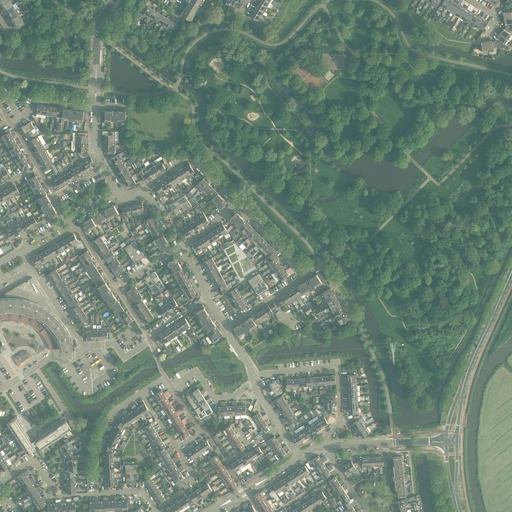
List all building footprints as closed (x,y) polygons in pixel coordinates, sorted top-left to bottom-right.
[(9,0),(2,5),(4,8),(1,10),(2,12),(12,5),(9,0)] [(185,10),(184,9),(181,14),(190,19),(201,0),(186,0),(187,0),(185,4),(188,5),(185,10)] [(237,1),(235,0),(227,0),(227,2),(232,5),(231,7),(233,9),(235,6),(236,7),(239,2),(238,1),(237,1)] [(443,0),(440,5),(445,8),(450,0),(443,0)] [(451,0),(450,0),(445,8),(450,11),(455,2),(451,0)] [(259,2),(256,7),(264,11),(267,7),(259,2)] [(455,2),(450,11),(455,14),(460,5),(455,2)] [(12,5),(2,12),(3,13),(6,12),(8,14),(15,9),(12,5)] [(460,5),(455,14),(459,17),(465,8),(460,5)] [(143,14),(148,17),(153,9),(148,6),(143,14)] [(256,7),(254,12),(261,16),(264,11),(256,7)] [(503,12),(504,18),(511,16),(511,11),(508,7),(503,9),(505,12),(503,12)] [(465,8),(459,17),(464,19),(469,11),(465,8)] [(15,9),(8,14),(10,17),(7,19),(8,21),(18,14),(15,9)] [(153,9),(148,17),(153,20),(157,12),(153,9)] [(469,11),(464,19),(468,22),(474,13),(469,11)] [(157,12),(153,20),(157,23),(162,15),(157,12)] [(261,16),(254,12),(251,16),(258,21),(261,16)] [(474,13),(468,22),(473,25),(478,16),(474,13)] [(18,14),(8,21),(9,22),(12,21),(14,24),(21,19),(18,14)] [(162,15),(157,23),(162,25),(166,18),(162,15)] [(478,16),(473,25),(478,28),(480,24),(483,26),(486,21),(478,16)] [(166,18),(162,25),(166,28),(171,21),(166,18)] [(14,24),(10,26),(11,28),(15,25),(17,28),(24,23),(21,19),(14,24)] [(171,21),(166,28),(171,31),(176,24),(171,21)] [(504,29),(500,33),(508,39),(511,35),(510,33),(511,28),(506,27),(505,30),(504,29)] [(498,39),(495,41),(498,46),(503,43),(505,44),(508,39),(500,33),(497,38),(498,39)] [(492,41),(487,42),(488,51),(494,50),(494,48),(498,46),(495,41),(493,42),(492,41)] [(488,51),(487,42),(481,42),(481,44),(478,43),(477,49),(482,50),(482,52),(488,51)] [(24,123),(25,125),(22,128),(29,140),(34,137),(26,125),(28,124),(26,122),(24,123)] [(31,122),(28,124),(26,125),(34,137),(38,134),(31,122)] [(3,141),(4,141),(14,135),(13,134),(12,134),(9,129),(3,132),(5,134),(2,136),(4,140),(3,141)] [(82,132),(73,132),(73,141),(75,141),(87,141),(87,139),(85,139),(85,135),(82,135),(82,132)] [(105,137),(105,140),(115,140),(118,140),(118,132),(109,132),(109,135),(104,135),(104,137),(105,137)] [(14,135),(4,141),(4,142),(5,142),(7,145),(15,140),(14,138),(15,137),(14,135)] [(30,145),(31,146),(41,140),(40,140),(38,136),(29,141),(31,144),(30,145)] [(15,140),(7,145),(9,149),(8,149),(9,150),(19,144),(18,143),(17,143),(15,140)] [(41,140),(31,146),(32,148),(33,147),(35,150),(43,145),(41,142),(42,141),(41,140)] [(19,144),(9,150),(9,151),(10,150),(12,154),(20,149),(19,146),(20,146),(19,144)] [(43,145),(35,150),(36,153),(35,154),(36,155),(46,149),(46,148),(45,149),(43,145)] [(116,145),(104,145),(104,147),(105,147),(105,150),(109,150),(109,153),(115,153),(115,146),(116,146),(116,145)] [(20,149),(12,154),(14,158),(13,158),(14,159),(24,153),(23,151),(22,152),(20,149)] [(46,149),(36,155),(37,157),(38,156),(40,159),(48,154),(46,150),(47,150),(46,149)] [(24,153),(14,159),(14,160),(15,159),(17,163),(26,158),(24,155),(25,155),(24,153)] [(48,154),(40,159),(41,162),(40,162),(41,164),(52,158),(51,157),(50,158),(48,154)] [(111,162),(112,164),(123,158),(122,157),(121,158),(119,154),(111,159),(112,162),(111,162)] [(88,160),(83,162),(88,170),(90,169),(90,171),(94,169),(91,165),(94,163),(90,157),(87,159),(88,160)] [(26,158),(17,163),(19,167),(18,167),(19,168),(29,162),(28,160),(27,161),(26,158)] [(52,158),(41,164),(42,166),(43,165),(45,168),(53,163),(51,159),(52,159),(52,158)] [(123,158),(112,164),(113,166),(114,165),(116,168),(124,163),(122,159),(123,159),(123,158)] [(156,162),(155,163),(162,173),(163,172),(163,170),(166,169),(164,165),(166,164),(163,159),(157,163),(156,162)] [(154,161),(150,164),(157,174),(160,172),(160,174),(162,173),(155,163),(154,161)] [(79,163),(78,164),(84,174),(86,173),(85,172),(88,170),(83,162),(80,164),(79,163)] [(124,163),(116,168),(118,171),(116,171),(117,173),(128,167),(127,166),(126,167),(124,163)] [(78,165),(75,167),(79,175),(82,174),(83,175),(84,174),(78,164),(78,165)] [(150,164),(146,166),(153,178),(155,177),(154,176),(157,174),(150,164)] [(186,165),(184,166),(191,176),(192,175),(191,174),(195,172),(189,164),(187,166),(186,165)] [(0,168),(0,170),(5,178),(6,178),(6,176),(9,175),(4,166),(0,169),(0,168)] [(139,172),(144,178),(144,180),(147,178),(148,180),(151,178),(152,179),(153,178),(146,166),(139,171),(139,172)] [(183,168),(181,170),(186,178),(190,175),(190,176),(191,176),(184,166),(183,167),(183,168)] [(70,168),(70,169),(76,179),(77,178),(77,177),(79,175),(75,167),(71,169),(70,168)] [(128,167),(117,173),(118,174),(119,174),(121,177),(129,172),(127,168),(128,168),(128,167)] [(69,170),(66,172),(71,181),(73,179),(74,180),(76,179),(70,169),(69,169),(69,170)] [(177,170),(176,171),(182,181),(183,181),(182,180),(186,178),(181,170),(178,172),(177,170)] [(175,174),(172,175),(177,183),(181,181),(182,182),(182,181),(176,171),(174,172),(175,174)] [(62,173),(61,174),(67,184),(68,183),(68,182),(71,181),(66,172),(62,174),(62,173)] [(129,172),(121,177),(123,179),(121,180),(122,182),(133,176),(132,175),(129,172)] [(61,175),(57,177),(62,186),(65,184),(65,185),(67,184),(61,174),(60,174),(61,175)] [(169,176),(167,177),(174,187),(174,186),(177,183),(172,175),(169,177),(169,176)] [(29,185),(30,186),(40,180),(39,178),(38,179),(36,176),(28,181),(30,185),(29,185)] [(133,176),(122,182),(123,183),(125,183),(126,186),(129,184),(131,186),(136,183),(132,177),(133,176)] [(62,186),(57,177),(53,180),(52,179),(49,181),(53,187),(55,185),(58,189),(61,188),(60,187),(62,186)] [(166,179),(164,181),(169,189),(172,187),(173,187),(174,187),(167,177),(166,178),(166,179)] [(203,178),(196,185),(195,187),(198,191),(200,189),(208,181),(207,180),(206,181),(203,178)] [(40,180),(30,186),(30,187),(31,186),(33,190),(41,185),(40,182),(41,181),(40,180)] [(160,182),(159,183),(165,193),(166,192),(165,191),(169,189),(164,181),(161,183),(160,182)] [(208,181),(200,189),(200,190),(201,189),(204,192),(211,186),(208,183),(209,182),(208,181)] [(165,193),(159,183),(157,184),(158,185),(155,187),(160,195),(162,197),(166,194),(165,193)] [(11,185),(9,186),(15,196),(16,196),(15,195),(19,193),(15,185),(12,186),(11,185)] [(41,185),(33,190),(35,193),(34,194),(35,195),(45,189),(44,187),(43,188),(41,185)] [(8,188),(6,190),(10,198),(14,196),(14,197),(15,196),(9,186),(8,187),(8,188)] [(211,186),(204,192),(207,195),(206,196),(207,197),(215,188),(214,187),(213,188),(211,186)] [(215,188),(207,197),(208,197),(211,200),(218,193),(216,191),(217,190),(215,188)] [(45,189),(35,195),(36,195),(38,199),(46,194),(45,191),(46,190),(45,189)] [(2,190),(0,191),(6,202),(7,201),(7,200),(10,198),(6,190),(3,191),(2,190)] [(218,193),(211,200),(215,203),(221,196),(222,197),(223,196),(221,194),(220,195),(218,193)] [(46,194),(38,199),(41,203),(49,198),(50,198),(49,196),(48,197),(46,194)] [(170,206),(172,210),(173,211),(188,201),(185,196),(170,206)] [(221,196),(215,203),(218,207),(221,205),(222,203),(223,202),(224,201),(225,200),(222,197),(221,196)] [(49,198),(41,203),(43,207),(51,203),(49,198)] [(170,211),(172,213),(174,212),(176,216),(192,206),(188,201),(173,211),(172,210),(170,211)] [(138,202),(137,203),(140,214),(141,214),(140,213),(148,211),(146,206),(143,206),(142,203),(139,204),(138,202)] [(51,203),(43,207),(46,212),(54,207),(51,203)] [(114,204),(109,207),(114,215),(116,214),(116,215),(119,214),(117,210),(116,208),(115,207),(114,205),(114,204)] [(54,207),(46,212),(48,216),(50,216),(51,215),(53,214),(54,213),(55,212),(57,212),(55,209),(56,208),(55,206),(54,207)] [(108,208),(105,209),(110,218),(114,215),(109,207),(109,206),(107,207),(108,208)] [(103,210),(100,212),(105,220),(109,218),(109,219),(110,219),(110,218),(105,209),(104,208),(102,209),(103,210)] [(97,212),(95,213),(101,224),(102,223),(102,222),(105,220),(100,212),(98,214),(97,212)] [(202,214),(199,216),(204,224),(207,222),(208,223),(209,222),(203,212),(202,213),(202,214)] [(236,213),(235,214),(234,215),(232,217),(230,219),(234,223),(241,216),(237,212),(236,213)] [(94,215),(92,217),(96,225),(100,223),(101,224),(95,213),(94,214),(94,215)] [(28,216),(27,217),(33,227),(34,226),(34,225),(37,223),(32,215),(28,217),(28,216)] [(241,216),(234,223),(238,226),(244,219),(242,217),(243,216),(242,215),(241,216)] [(195,217),(194,218),(201,228),(202,227),(201,226),(204,224),(199,216),(195,218),(195,217)] [(27,218),(23,220),(28,228),(31,227),(31,228),(33,227),(27,217),(26,217),(27,218)] [(86,219),(87,220),(92,228),(96,225),(92,217),(89,219),(88,218),(86,219)] [(146,227),(156,221),(155,219),(154,220),(152,217),(151,218),(144,223),(146,226),(146,227)] [(194,219),(190,222),(196,230),(198,228),(199,229),(201,228),(194,218),(193,218),(194,219)] [(244,219),(238,226),(241,229),(240,230),(241,231),(249,222),(248,221),(247,222),(244,219)] [(19,221),(18,222),(24,232),(26,231),(25,230),(28,228),(23,220),(19,222),(19,221)] [(84,225),(85,226),(86,228),(88,232),(91,230),(90,229),(92,228),(87,220),(83,222),(83,223),(84,225)] [(156,221),(146,227),(147,228),(150,231),(158,226),(156,223),(157,223),(156,221)] [(18,223),(14,225),(19,233),(22,232),(22,233),(24,232),(18,222),(17,222),(18,223)] [(186,223),(186,224),(192,234),(194,232),(193,231),(196,230),(190,222),(187,224),(186,223)] [(249,222),(241,231),(242,231),(245,234),(252,227),(249,224),(250,223),(249,222)] [(221,226),(219,227),(224,236),(227,233),(228,234),(229,233),(222,223),(221,225),(221,226)] [(192,234),(186,224),(185,224),(185,225),(182,227),(187,235),(190,233),(191,235),(192,234)] [(10,226),(9,227),(15,237),(17,236),(16,235),(19,233),(14,225),(10,227),(10,226)] [(158,226),(150,231),(152,235),(151,235),(152,236),(162,229),(161,228),(159,229),(158,226)] [(15,237),(9,227),(8,227),(9,228),(5,230),(10,239),(13,237),(14,238),(15,237)] [(215,228),(214,229),(220,239),(221,239),(220,238),(224,236),(219,227),(216,229),(215,228)] [(252,227),(245,234),(248,237),(247,237),(248,238),(256,229),(255,228),(254,229),(252,227)] [(162,229),(152,236),(152,237),(153,236),(155,240),(163,234),(162,232),(163,231),(162,229)] [(213,231),(210,233),(215,241),(219,239),(219,240),(220,239),(214,229),(212,230),(213,231)] [(256,229),(248,238),(249,238),(252,241),(259,234),(257,232),(258,231),(256,229)] [(207,234),(205,235),(212,245),(212,244),(212,243),(215,241),(210,233),(207,235),(207,234)] [(70,235),(69,236),(75,246),(75,245),(79,243),(74,234),(71,236),(70,235)] [(163,234),(155,240),(158,244),(166,239),(167,238),(166,236),(165,237),(163,234)] [(259,234),(252,241),(255,244),(254,244),(255,245),(263,237),(262,235),(261,236),(259,234)] [(204,237),(202,239),(207,247),(210,244),(211,245),(212,245),(205,235),(204,236),(204,237)] [(68,238),(65,239),(70,248),(73,246),(74,246),(75,246),(69,236),(67,237),(68,238)] [(94,243),(96,246),(104,241),(101,237),(102,237),(102,236),(92,242),(93,244),(94,243)] [(263,237),(255,245),(256,246),(256,245),(259,248),(266,241),(264,239),(265,238),(263,237)] [(62,240),(60,241),(66,251),(67,251),(66,250),(70,248),(65,239),(62,241),(62,240)] [(166,239),(158,244),(161,248),(164,247),(165,246),(166,245),(168,244),(169,243),(166,239)] [(198,239),(197,240),(203,250),(204,250),(203,249),(207,247),(202,239),(199,240),(198,239)] [(203,250),(197,240),(195,241),(196,242),(193,244),(198,252),(202,250),(202,251),(203,250)] [(59,243),(56,245),(61,253),(65,251),(65,252),(66,251),(60,241),(58,242),(59,243)] [(104,241),(96,246),(97,249),(96,249),(97,251),(107,244),(106,244),(104,241)] [(135,241),(130,245),(139,260),(141,259),(145,257),(135,241)] [(266,241),(259,248),(262,251),(262,252),(271,244),(269,243),(268,243),(266,241)] [(107,244),(97,251),(98,252),(99,252),(101,255),(102,254),(109,249),(107,246),(108,245),(107,244)] [(271,244),(262,252),(263,253),(263,252),(267,255),(273,249),(271,246),(272,245),(271,244)] [(53,245),(51,246),(57,256),(58,256),(57,255),(61,253),(56,245),(53,246),(53,245)] [(139,260),(130,245),(124,248),(134,263),(138,261),(140,263),(142,261),(141,259),(139,260)] [(50,248),(47,250),(52,258),(56,256),(56,257),(57,256),(51,246),(49,247),(50,248)] [(102,254),(104,256),(103,257),(104,259),(114,252),(114,251),(113,252),(110,248),(109,249),(102,254)] [(44,250),(42,251),(48,261),(49,261),(48,260),(52,258),(47,250),(44,251),(44,250)] [(41,253),(38,255),(43,263),(47,261),(47,262),(48,261),(42,251),(40,252),(41,253)] [(81,261),(91,255),(90,253),(89,254),(87,251),(79,256),(81,260),(81,261)] [(114,252),(104,259),(105,260),(106,260),(108,262),(116,257),(114,253),(114,252)] [(267,263),(267,264),(277,257),(276,256),(275,256),(273,254),(265,259),(267,263)] [(43,263),(38,255),(37,256),(36,255),(33,256),(35,260),(33,262),(36,268),(39,266),(43,263)] [(91,255),(81,261),(82,262),(85,265),(92,261),(93,260),(91,257),(92,256),(91,255)] [(116,257),(108,262),(110,265),(109,266),(110,267),(120,261),(119,260),(118,261),(116,257)] [(204,264),(206,267),(214,262),(212,258),(213,258),(213,257),(202,263),(203,265),(204,264)] [(277,257),(267,264),(268,265),(268,264),(271,268),(279,262),(277,260),(278,259),(277,257)] [(168,263),(171,267),(179,263),(177,258),(175,259),(174,259),(173,260),(171,261),(168,263)] [(85,265),(83,266),(86,269),(85,270),(86,271),(96,264),(95,263),(93,263),(92,261),(85,265)] [(120,261),(110,267),(111,269),(112,268),(114,271),(122,265),(119,262),(120,261)] [(179,263),(171,267),(173,272),(182,267),(180,264),(181,264),(180,262),(179,263)] [(214,262),(206,267),(207,270),(206,270),(207,272),(218,266),(217,265),(216,266),(214,262)] [(279,262),(271,268),(273,271),(272,272),(273,272),(283,266),(282,264),(280,265),(279,262)] [(96,264),(86,271),(87,271),(89,274),(97,269),(95,266),(97,266),(96,264)] [(122,265),(114,271),(115,273),(114,274),(115,276),(125,269),(124,269),(122,265)] [(218,266),(207,272),(208,273),(209,273),(211,276),(219,271),(217,267),(218,267),(218,266)] [(283,266),(273,272),(273,273),(274,273),(276,276),(284,271),(283,268),(284,267),(283,266)] [(182,267),(173,272),(175,276),(174,276),(175,277),(185,271),(184,269),(183,270),(182,267)] [(97,269),(89,274),(92,278),(91,278),(91,279),(101,273),(100,271),(99,272),(97,269)] [(48,279),(49,280),(59,274),(59,273),(58,273),(56,270),(48,275),(49,278),(48,279)] [(185,271),(175,277),(175,278),(176,277),(178,281),(186,276),(185,273),(186,273),(185,271)] [(219,271),(211,276),(212,279),(211,279),(212,281),(223,275),(222,274),(221,275),(219,271)] [(284,271),(276,276),(279,280),(278,280),(280,283),(287,279),(286,276),(288,275),(286,272),(285,272),(284,271)] [(147,274),(148,276),(144,279),(154,294),(159,290),(149,275),(151,274),(149,272),(147,274)] [(151,274),(149,275),(159,290),(162,289),(165,287),(155,272),(151,274)] [(101,273),(91,279),(92,280),(92,279),(95,283),(103,278),(101,275),(102,274),(101,273)] [(59,274),(49,280),(50,282),(52,281),(53,284),(55,283),(54,283),(61,278),(59,275),(60,274),(59,274)] [(259,274),(254,278),(263,293),(262,293),(264,295),(266,294),(265,292),(269,289),(259,274)] [(311,276),(312,277),(317,285),(322,282),(321,281),(320,279),(319,278),(318,277),(317,275),(317,274),(314,276),(313,275),(311,276)] [(223,275),(212,281),(213,283),(214,282),(216,285),(224,280),(222,276),(223,276),(223,275)] [(186,276),(178,281),(180,285),(179,285),(179,286),(190,280),(189,278),(188,279),(186,276)] [(0,321),(1,321),(3,321),(7,320),(9,320),(13,320),(15,320),(20,321),(19,321),(20,321),(21,322),(25,323),(27,324),(30,325),(31,326),(32,326),(36,329),(37,330),(41,333),(41,334),(42,335),(42,334),(44,338),(45,339),(48,343),(47,343),(48,345),(50,349),(50,350),(58,348),(61,347),(61,350),(61,351),(64,350),(71,349),(74,348),(77,347),(77,345),(76,344),(75,344),(73,344),(72,341),(70,334),(66,327),(62,321),(57,315),(51,310),(32,277),(5,293),(5,296),(2,297),(0,297),(0,321)] [(54,283),(55,283),(56,286),(55,286),(56,288),(66,281),(65,281),(62,277),(61,278),(54,283)] [(312,277),(308,280),(314,289),(316,287),(316,286),(317,285),(312,277)] [(103,278),(95,283),(97,286),(96,287),(97,288),(98,287),(106,282),(107,281),(106,280),(105,280),(103,278)] [(263,293),(254,278),(248,281),(258,296),(262,293),(263,293)] [(190,280),(179,286),(180,286),(181,286),(183,290),(191,285),(190,282),(191,282),(190,280)] [(224,280),(216,285),(217,288),(216,288),(217,290),(227,284),(227,283),(226,284),(224,280)] [(308,280),(304,282),(304,283),(309,291),(311,289),(311,290),(314,289),(308,280)] [(66,281),(56,288),(57,290),(58,289),(60,291),(68,286),(66,283),(67,282),(66,281)] [(302,284),(299,285),(305,293),(309,291),(304,283),(304,282),(303,281),(301,282),(302,284)] [(98,287),(100,292),(109,286),(110,286),(109,284),(107,285),(106,282),(98,287)] [(227,284),(217,290),(218,291),(219,291),(221,294),(229,289),(227,285),(228,285),(227,284)] [(191,285),(183,290),(185,293),(184,294),(184,295),(195,289),(194,287),(193,288),(191,285)] [(296,286),(294,287),(301,297),(302,296),(301,296),(305,293),(299,285),(297,287),(296,286)] [(68,286),(60,291),(62,294),(61,295),(62,297),(72,290),(71,289),(70,290),(68,286)] [(109,286),(100,292),(103,296),(111,291),(109,286)] [(128,293),(130,296),(138,291),(136,287),(137,287),(136,286),(126,292),(127,294),(128,293)] [(294,289),(291,291),(296,299),(300,297),(301,297),(294,287),(293,288),(294,289)] [(229,297),(230,298),(240,291),(239,291),(236,288),(228,293),(230,296),(229,297)] [(324,298),(334,292),(334,291),(332,291),(331,288),(322,293),(323,294),(321,295),(320,296),(322,298),(324,298)] [(195,289),(184,295),(185,295),(186,295),(188,299),(196,294),(194,291),(196,291),(195,289)] [(72,290),(62,297),(63,298),(64,297),(66,300),(74,295),(71,291),(72,291),(72,290)] [(111,291),(103,296),(106,300),(114,295),(111,291)] [(138,291),(130,296),(132,299),(131,299),(132,301),(142,294),(141,294),(140,294),(138,291)] [(240,291),(230,298),(231,300),(232,299),(234,302),(242,296),(240,293),(240,292),(240,291)] [(287,292),(286,293),(292,303),(293,302),(293,301),(296,299),(291,291),(288,293),(287,292)] [(334,292),(324,298),(323,299),(323,300),(324,302),(325,303),(327,302),(336,297),(334,294),(335,294),(334,292)] [(285,295),(282,297),(285,302),(287,305),(291,302),(292,303),(286,293),(284,294),(285,295)] [(106,300),(109,304),(117,299),(115,296),(116,296),(115,294),(114,295),(106,300)] [(142,294),(132,301),(133,303),(134,302),(136,304),(136,305),(143,300),(144,299),(141,296),(142,295),(142,294)] [(74,295),(66,300),(68,303),(66,304),(67,305),(77,299),(77,298),(76,298),(74,295)] [(242,296),(234,302),(236,304),(235,305),(236,307),(246,300),(245,299),(244,300),(242,296)] [(172,299),(169,301),(174,309),(177,307),(177,308),(179,307),(173,297),(172,298),(172,299)] [(336,297),(327,302),(329,306),(329,307),(339,301),(338,299),(337,300),(336,297)] [(109,304),(108,305),(109,306),(109,305),(112,309),(120,304),(118,301),(119,300),(118,298),(117,299),(109,304)] [(77,299),(67,305),(68,307),(70,306),(71,308),(71,309),(78,304),(80,304),(77,300),(78,299),(77,299)] [(136,305),(136,304),(134,305),(136,308),(135,309),(136,310),(146,304),(146,303),(145,304),(143,300),(136,305)] [(246,300),(236,307),(237,308),(238,307),(240,310),(248,305),(245,301),(246,301),(246,300)] [(165,302),(164,303),(170,313),(172,312),(171,311),(174,309),(169,301),(165,303),(165,302)] [(339,301),(329,307),(328,308),(328,309),(329,311),(330,312),(332,310),(332,311),(341,306),(339,303),(340,303),(339,301)] [(170,313),(164,303),(163,303),(164,304),(160,307),(162,310),(159,311),(163,316),(168,313),(169,314),(170,313)] [(71,309),(71,308),(70,309),(72,312),(71,313),(72,314),(82,308),(81,307),(81,308),(78,304),(71,309)] [(120,304),(112,309),(114,312),(113,313),(114,314),(124,307),(123,305),(122,306),(120,304)] [(146,304),(136,310),(137,312),(138,311),(140,314),(148,309),(146,305),(147,304),(146,304)] [(265,306),(263,307),(270,317),(271,317),(270,316),(274,314),(272,310),(269,305),(266,307),(265,306)] [(341,306),(332,311),(334,315),(334,316),(344,310),(343,308),(342,309),(341,306)] [(124,307),(114,314),(115,314),(117,318),(119,317),(118,317),(125,312),(124,309),(125,309),(124,307)] [(204,307),(203,308),(201,309),(200,310),(199,311),(197,312),(196,313),(199,317),(207,312),(208,311),(207,309),(206,310),(204,307)] [(263,309),(260,311),(265,319),(269,317),(269,318),(270,317),(263,307),(262,308),(263,309)] [(82,308),(72,314),(73,316),(74,315),(76,318),(84,313),(82,309),(82,308)] [(148,309),(140,314),(142,316),(141,317),(142,319),(152,312),(151,312),(148,309)] [(344,310),(334,316),(333,316),(333,317),(335,320),(337,319),(337,320),(346,315),(344,312),(345,312),(344,310)] [(118,317),(119,317),(121,320),(120,321),(131,315),(129,313),(128,314),(126,311),(125,312),(118,317)] [(256,312),(255,313),(261,323),(262,322),(265,319),(260,311),(257,313),(256,312)] [(152,312),(142,319),(143,320),(144,320),(146,323),(154,317),(152,314),(152,313),(152,312)] [(207,312),(199,317),(202,321),(210,316),(207,312)] [(84,313),(76,318),(78,321),(76,321),(78,323),(88,317),(87,316),(86,316),(84,313)] [(254,315),(251,317),(257,325),(260,323),(261,323),(255,313),(253,314),(254,315)] [(131,315),(120,321),(121,322),(122,322),(124,325),(132,320),(130,317),(132,316),(131,315)] [(346,315),(337,320),(339,323),(339,324),(339,325),(350,319),(349,317),(347,318),(346,315)] [(210,316),(202,321),(205,326),(213,320),(210,316)] [(246,319),(247,320),(252,328),(257,325),(251,317),(249,319),(248,317),(246,319)] [(181,319),(180,320),(186,330),(187,329),(190,326),(185,318),(182,320),(181,319)] [(213,320),(205,326),(207,330),(215,324),(214,322),(215,321),(214,319),(213,320)] [(179,322),(176,324),(182,332),(185,330),(186,330),(180,320),(178,321),(179,322)] [(247,320),(243,322),(248,330),(252,328),(247,320)] [(243,322),(239,325),(244,333),(248,330),(243,322)] [(173,324),(171,325),(178,335),(179,335),(178,334),(182,332),(176,324),(174,326),(173,324)] [(215,324),(207,330),(210,333),(209,334),(209,335),(219,328),(218,326),(217,327),(215,324)] [(237,326),(234,328),(235,329),(236,331),(237,332),(238,333),(239,335),(239,336),(244,333),(239,325),(238,324),(236,325),(237,326)] [(171,328),(168,329),(173,337),(177,335),(177,336),(178,335),(171,325),(170,326),(171,328)] [(103,327),(102,327),(103,339),(105,339),(104,338),(108,337),(108,334),(111,333),(110,327),(103,328),(103,327)] [(93,340),(91,328),(91,329),(83,330),(84,336),(87,335),(87,339),(91,339),(91,340),(93,340)] [(219,328),(209,335),(210,335),(211,335),(213,339),(221,333),(219,330),(220,330),(219,328)] [(164,330),(163,331),(169,341),(170,341),(170,340),(173,337),(168,329),(165,331),(164,330)] [(164,343),(166,346),(171,343),(169,341),(163,331),(161,332),(162,333),(157,337),(160,342),(162,340),(164,343)] [(23,353),(19,355),(20,357),(21,356),(22,358),(24,357),(27,361),(33,357),(32,356),(31,355),(30,354),(29,353),(28,352),(27,352),(26,352),(25,352),(24,352),(23,352),(23,353)] [(19,355),(14,358),(19,366),(27,361),(24,357),(22,358),(21,356),(20,357),(19,355)] [(349,375),(347,375),(348,381),(357,380),(356,371),(349,371),(349,375)] [(268,382),(269,384),(265,386),(273,398),(278,395),(270,383),(271,382),(270,380),(268,382)] [(271,382),(270,383),(278,395),(283,392),(275,380),(271,382)] [(186,396),(189,401),(201,393),(202,394),(204,393),(202,390),(200,392),(198,388),(186,396)] [(154,395),(157,400),(165,395),(162,390),(154,395)] [(201,393),(189,401),(192,405),(204,397),(202,394),(201,393)] [(165,395),(157,400),(160,405),(168,400),(165,395)] [(275,400),(278,405),(285,400),(282,395),(275,400)] [(325,396),(326,405),(335,404),(335,398),(333,398),(333,396),(325,396)] [(204,397),(192,405),(195,410),(207,402),(206,401),(204,397)] [(207,402),(195,410),(198,414),(210,407),(208,403),(210,402),(208,399),(206,401),(207,402)] [(142,404),(140,406),(145,413),(149,410),(142,400),(140,401),(142,403),(142,404)] [(168,400),(160,405),(163,409),(171,404),(168,400)] [(285,400),(278,405),(281,409),(288,404),(285,400)] [(135,404),(133,406),(140,416),(145,413),(140,406),(138,407),(137,407),(135,404)] [(171,404),(163,409),(166,414),(174,409),(171,404)] [(288,404),(281,409),(284,414),(291,409),(288,404)] [(326,410),(325,413),(330,415),(333,410),(335,410),(335,404),(326,405),(326,410)] [(246,405),(240,406),(240,415),(246,415),(249,416),(251,411),(246,408),(246,405)] [(133,410),(131,412),(136,419),(140,416),(133,406),(131,407),(133,409),(133,410)] [(210,407),(198,414),(201,419),(211,413),(213,411),(210,407)] [(358,407),(349,407),(349,413),(352,413),(354,417),(360,415),(359,413),(358,407)] [(174,409),(166,414),(169,418),(170,418),(177,413),(174,409)] [(291,409),(284,414),(287,418),(294,413),(291,409)] [(126,410),(124,411),(131,422),(136,419),(131,412),(128,413),(127,413),(126,410)] [(122,418),(119,421),(123,425),(125,423),(126,425),(131,422),(124,411),(122,413),(124,415),(124,416),(121,418),(122,418)] [(251,411),(249,416),(251,417),(255,422),(262,417),(259,412),(257,413),(251,411)] [(170,418),(173,422),(180,418),(177,413),(170,418)] [(294,413),(287,418),(290,423),(297,418),(294,413)] [(323,415),(319,419),(324,426),(328,423),(327,421),(330,415),(325,413),(323,415)] [(355,422),(353,423),(356,428),(364,423),(366,421),(362,415),(360,415),(354,417),(355,422)] [(7,422),(10,426),(10,427),(18,422),(15,417),(7,422)] [(262,417),(255,422),(257,426),(265,421),(262,417)] [(180,418),(173,422),(176,427),(183,422),(180,418)] [(319,419),(314,422),(319,429),(324,426),(319,419)] [(65,421),(63,422),(61,424),(65,431),(65,430),(70,428),(65,421)] [(111,426),(110,428),(121,433),(124,428),(121,427),(123,425),(119,421),(116,425),(116,424),(114,427),(113,427),(111,426)] [(265,421),(257,426),(261,431),(268,426),(265,421)] [(18,422),(10,427),(10,426),(8,427),(9,429),(11,428),(13,431),(21,426),(18,422)] [(183,422),(176,427),(179,431),(186,427),(183,422)] [(314,422),(310,424),(315,432),(319,429),(314,422)] [(143,428),(147,433),(154,428),(151,423),(143,428)] [(357,431),(353,433),(355,435),(358,433),(359,433),(367,427),(364,423),(356,428),(357,431)] [(65,431),(61,424),(56,427),(61,434),(66,431),(65,430),(65,431)] [(310,424),(305,427),(310,435),(315,432),(310,424)] [(223,430),(226,435),(233,430),(230,425),(223,430)] [(13,431),(15,435),(16,435),(23,431),(21,426),(13,431)] [(61,434),(56,427),(52,429),(57,437),(61,434)] [(186,427),(179,431),(182,436),(189,431),(186,427)] [(305,427),(301,430),(306,438),(310,435),(305,427)] [(358,433),(355,435),(356,437),(360,435),(362,437),(370,432),(367,427),(359,433),(358,433)] [(121,433),(110,428),(109,430),(111,431),(112,432),(111,434),(119,438),(121,433)] [(154,428),(147,433),(150,437),(157,432),(154,428)] [(57,437),(52,429),(48,432),(53,440),(52,440),(53,442),(55,441),(54,439),(57,437)] [(233,430),(226,435),(229,439),(236,434),(233,430)] [(301,430),(296,433),(301,441),(306,438),(301,430)] [(23,431),(16,435),(15,435),(14,436),(15,438),(17,436),(19,440),(26,435),(23,431)] [(53,440),(48,432),(44,435),(48,442),(52,440),(53,440)] [(157,432),(150,437),(152,442),(160,437),(157,432)] [(301,441),(296,433),(291,436),(296,444),(301,441)] [(106,435),(105,437),(116,443),(119,438),(111,434),(109,436),(109,437),(106,435)] [(236,434),(229,439),(232,444),(239,439),(236,434)] [(19,440),(21,443),(22,444),(29,439),(26,435),(19,440)] [(48,442),(44,435),(39,438),(44,445),(43,446),(44,448),(46,446),(45,445),(48,442)] [(267,441),(270,445),(277,441),(274,436),(267,441)] [(116,443),(105,437),(104,439),(107,441),(107,442),(106,444),(105,448),(110,449),(111,447),(114,448),(116,443)] [(160,437),(152,442),(155,446),(163,442),(160,437)] [(39,438),(35,441),(38,445),(40,448),(43,446),(44,445),(39,438)] [(29,439),(22,444),(21,443),(19,444),(20,446),(22,445),(24,448),(32,443),(30,441),(29,439)] [(239,439),(232,444),(235,448),(242,443),(239,439)] [(207,440),(202,443),(207,450),(211,447),(207,440)] [(277,441),(270,445),(273,450),(280,445),(277,441)] [(163,442),(155,446),(158,451),(164,447),(166,446),(163,442)] [(32,443),(24,448),(27,453),(35,448),(34,447),(32,443)] [(60,451),(62,453),(70,447),(67,443),(59,448),(61,450),(60,451)] [(202,443),(197,446),(202,453),(207,450),(202,443)] [(242,443),(235,448),(238,453),(245,448),(242,443)] [(280,445),(273,450),(276,454),(283,450),(280,445)] [(197,446),(193,449),(198,456),(202,453),(197,446)] [(259,446),(254,450),(259,457),(263,454),(259,446)] [(70,447),(62,453),(63,455),(64,455),(65,457),(66,457),(66,458),(69,457),(69,455),(73,452),(70,447)] [(158,451),(156,452),(159,457),(167,452),(164,447),(158,451)] [(100,456),(100,458),(113,458),(113,452),(110,452),(110,449),(105,448),(104,453),(104,455),(103,456),(100,456)] [(198,456),(193,449),(188,452),(193,459),(198,456)] [(254,450),(249,453),(254,460),(259,457),(254,450)] [(283,450),(276,454),(279,459),(286,454),(283,450)] [(167,452),(159,457),(162,461),(170,456),(167,452)] [(249,453),(245,455),(250,463),(254,460),(249,453)] [(0,464),(6,460),(8,459),(5,454),(3,456),(0,457),(0,464)] [(209,459),(212,464),(219,459),(216,455),(209,459)] [(245,455),(240,458),(245,466),(250,463),(245,455)] [(311,461),(314,465),(326,457),(325,455),(320,458),(319,455),(311,461)] [(170,456),(162,461),(165,466),(173,461),(170,456)] [(395,479),(396,488),(397,496),(407,495),(406,485),(405,485),(404,477),(408,477),(408,474),(404,474),(403,466),(404,466),(403,456),(393,457),(394,474),(392,474),(392,473),(389,474),(389,475),(390,475),(390,479),(389,481),(393,480),(393,479),(395,479)] [(66,463),(66,465),(76,465),(76,459),(70,460),(69,457),(66,458),(67,460),(66,460),(67,463),(66,463)] [(326,457),(314,465),(317,470),(325,465),(323,462),(327,459),(326,457)] [(362,461),(358,462),(359,468),(362,467),(368,467),(367,457),(362,458),(362,461)] [(240,458),(236,461),(241,469),(245,466),(240,458)] [(6,460),(0,464),(0,468),(1,470),(11,463),(8,459),(6,460)] [(219,459),(212,464),(215,469),(222,464),(219,459)] [(173,461),(165,466),(168,470),(176,465),(173,461)] [(241,469),(236,461),(231,465),(236,472),(241,469)] [(351,461),(347,464),(352,472),(357,469),(359,468),(358,462),(353,464),(351,461)] [(222,464),(215,469),(218,473),(225,468),(222,464)] [(352,472),(347,464),(342,467),(347,475),(352,472)] [(176,465),(168,470),(171,475),(179,470),(176,465)] [(305,465),(300,469),(305,476),(310,473),(305,465)] [(325,465),(317,470),(320,474),(328,469),(325,465)] [(225,468),(218,473),(221,478),(228,473),(225,468)] [(300,469),(296,471),(301,479),(305,476),(300,469)] [(328,469),(320,474),(323,479),(331,474),(328,469)] [(17,477),(20,482),(28,477),(27,475),(27,474),(29,472),(28,470),(17,477)] [(179,470),(171,475),(174,479),(182,474),(179,470)] [(296,471),(291,474),(296,482),(301,479),(296,471)] [(228,473),(221,478),(224,482),(231,477),(228,473)] [(291,474),(287,477),(292,485),(296,482),(291,474)] [(144,481),(147,485),(154,481),(151,476),(144,481)] [(28,477),(20,482),(23,486),(34,479),(33,477),(30,479),(29,479),(28,477)] [(231,477),(224,482),(227,487),(234,482),(231,477)] [(287,477),(282,480),(287,488),(292,485),(287,477)] [(328,482),(331,486),(338,482),(335,477),(328,482)] [(34,479),(23,486),(26,491),(34,486),(33,484),(33,483),(35,481),(34,479)] [(282,480),(278,483),(283,491),(287,488),(282,480)] [(154,481),(147,485),(150,490),(157,485),(154,481)] [(234,482),(227,487),(230,491),(237,487),(234,482)] [(338,482),(331,486),(334,491),(341,486),(338,482)] [(208,483),(203,486),(208,493),(212,490),(208,483)] [(283,491),(278,483),(273,486),(278,494),(283,491)] [(157,485),(150,490),(153,495),(160,490),(157,485)] [(34,486),(26,491),(29,495),(40,488),(39,486),(36,488),(35,488),(34,486)] [(203,486),(198,489),(203,496),(208,493),(203,486)] [(341,486),(334,491),(337,495),(344,491),(341,486)] [(40,488),(29,495),(32,500),(40,495),(39,493),(39,492),(41,490),(40,488)] [(198,489),(194,492),(199,499),(203,496),(198,489)] [(160,490),(153,495),(156,499),(163,494),(160,490)] [(253,497),(257,501),(264,496),(261,491),(253,497)] [(322,491),(317,494),(322,502),(327,499),(322,491)] [(344,491),(337,495),(340,500),(347,495),(344,491)] [(194,492),(189,495),(194,502),(199,499),(194,492)] [(163,494),(156,499),(159,504),(166,499),(163,494)] [(317,494),(313,497),(318,505),(322,502),(317,494)] [(40,495),(32,500),(35,504),(46,497),(45,495),(42,497),(41,497),(40,495)] [(189,495),(185,498),(189,504),(188,504),(189,506),(190,505),(194,502),(189,495)] [(306,496),(308,500),(313,508),(318,505),(313,497),(310,499),(308,495),(306,496)] [(347,495),(340,500),(343,504),(348,501),(349,501),(350,500),(347,495)] [(184,496),(179,499),(184,507),(186,509),(190,506),(190,505),(189,506),(188,504),(189,504),(185,498),(184,496)] [(264,496),(257,501),(260,506),(267,501),(264,496)] [(306,502),(304,503),(309,511),(313,508),(308,500),(306,496),(304,498),(306,502)] [(46,497),(35,504),(38,509),(42,507),(46,504),(44,502),(45,501),(47,499),(46,497)] [(124,500),(122,500),(123,509),(128,509),(128,508),(131,509),(133,505),(128,502),(128,499),(125,499),(124,500)] [(179,499),(175,502),(180,510),(184,507),(179,499)] [(267,501),(260,506),(262,510),(270,505),(273,503),(270,499),(267,501)] [(343,504),(341,505),(344,510),(351,505),(349,501),(348,501),(343,504)] [(175,502),(170,505),(174,511),(176,511),(180,510),(175,502)] [(297,508),(295,509),(296,511),(303,511),(299,506),(299,505),(297,502),(295,503),(297,508)] [(46,504),(42,507),(47,507),(47,511),(53,511),(53,504),(50,504),(49,503),(47,503),(47,504),(46,504)] [(304,503),(299,506),(303,511),(306,511),(309,511),(304,503)]
